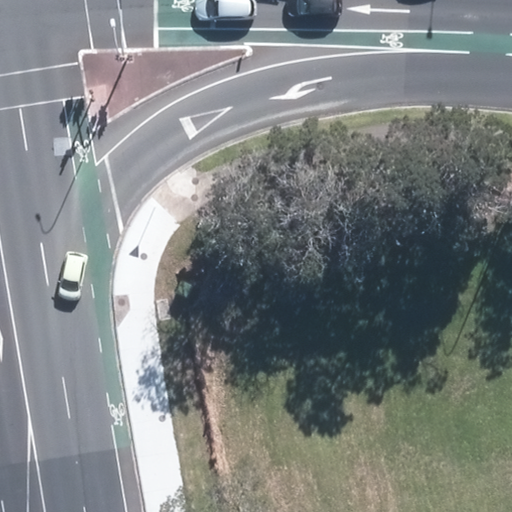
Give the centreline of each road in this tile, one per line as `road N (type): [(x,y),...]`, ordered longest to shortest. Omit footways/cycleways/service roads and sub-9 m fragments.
road 1 (secondary): [(511,85),(362,74),(239,94),(195,115),(110,183),(4,364)]
road 2 (secondary): [(4,364),(26,511)]
